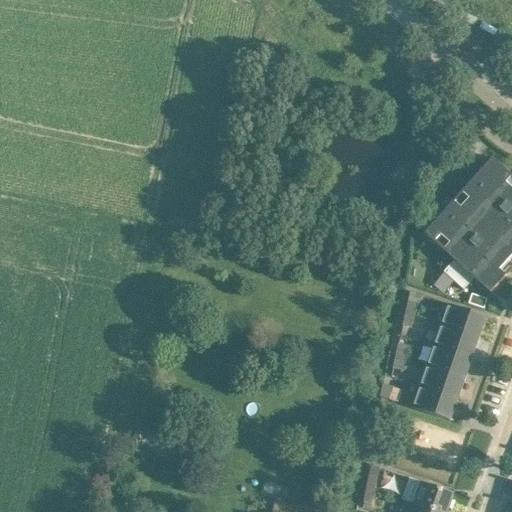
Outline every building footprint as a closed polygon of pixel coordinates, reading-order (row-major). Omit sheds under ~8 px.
[(474,137),(463,150),(471,157),(482,144),(474,137)] [(443,251),(455,261),(444,273),(464,291),(475,280),(491,294),(508,275),(507,274),(506,275),(501,270),(508,263),(511,266),(511,187),(509,185),(511,180),(511,175),(493,159),(425,235),(436,244),(442,238),(449,245),(445,250),(444,249),(443,251)] [(469,304),(484,309),(487,300),(472,295),(469,304)] [(409,302),(406,314),(414,317),(417,304),(409,302)] [(449,305),(441,326),(479,339),(487,318),(449,305)] [(414,317),(406,314),(403,327),(412,329),(414,317)] [(441,326),(434,347),(472,360),(479,339),(441,326)] [(399,344),(396,356),(405,359),(407,346),(399,344)] [(434,347),(427,367),(465,380),(472,360),(434,347)] [(405,359),(396,356),(393,369),(402,371),(405,359)] [(427,367),(420,387),(458,400),(465,380),(427,367)] [(392,387),(389,387),(383,385),(381,397),(389,400),(392,387)] [(458,400),(420,387),(413,408),(451,422),(458,400)] [(154,441),(176,446),(180,430),(139,420),(137,430),(155,434),(154,441)] [(369,477),(367,489),(374,491),(377,479),(369,477)] [(402,500),(413,504),(436,511),(447,511),(454,494),(410,479),(402,500)] [(374,491),(367,489),(364,503),(371,504),(374,491)]
